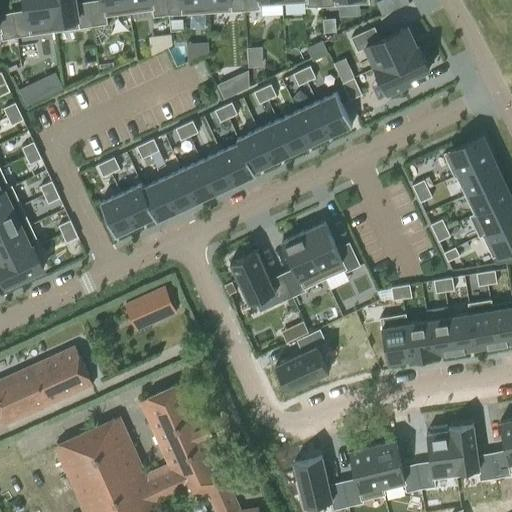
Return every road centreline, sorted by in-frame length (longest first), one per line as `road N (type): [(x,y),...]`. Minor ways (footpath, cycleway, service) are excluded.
road 1 (residential): [(185,233),(272,420),(289,424),(390,392),(511,372)]
road 2 (residential): [(185,233),(496,85)]
road 3 (residential): [(0,322),(185,233)]
